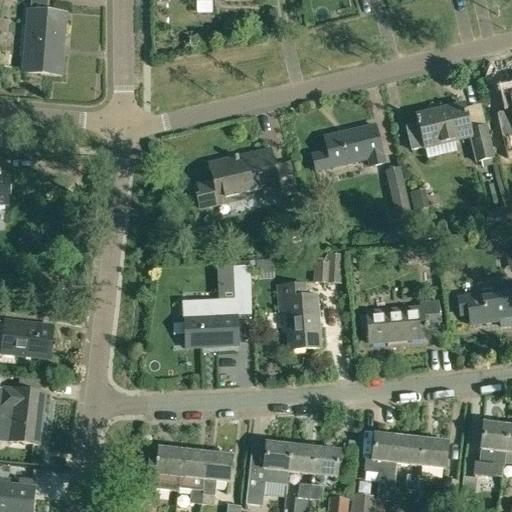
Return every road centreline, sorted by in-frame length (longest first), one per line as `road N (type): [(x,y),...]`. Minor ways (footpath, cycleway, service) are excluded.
road 1 (residential): [(94,404),(329,395),(511,375)]
road 2 (residential): [(123,125),(511,39)]
road 3 (residential): [(94,404),(123,125)]
road 4 (residential): [(123,125),(122,0)]
road 5 (residential): [(123,125),(0,114)]
